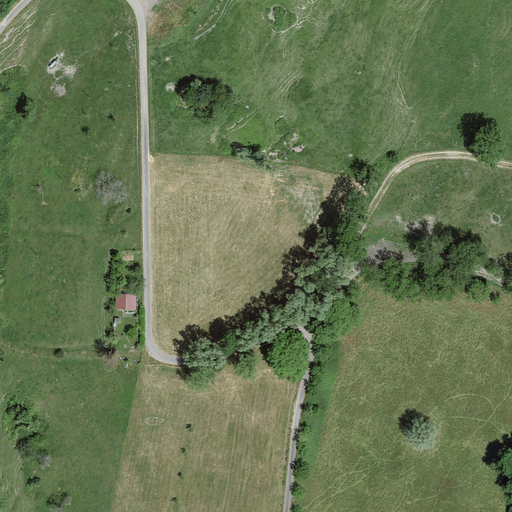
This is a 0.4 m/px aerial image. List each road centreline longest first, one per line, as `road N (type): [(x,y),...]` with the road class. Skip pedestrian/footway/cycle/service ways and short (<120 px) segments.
road 1 (unclassified): [(132,0),(142,25),(149,341),(164,358),(195,361),(282,328),(303,329),(310,356),(286,511)]
road 2 (track): [(511,169),(430,156),(388,178),(303,329),(356,343)]
